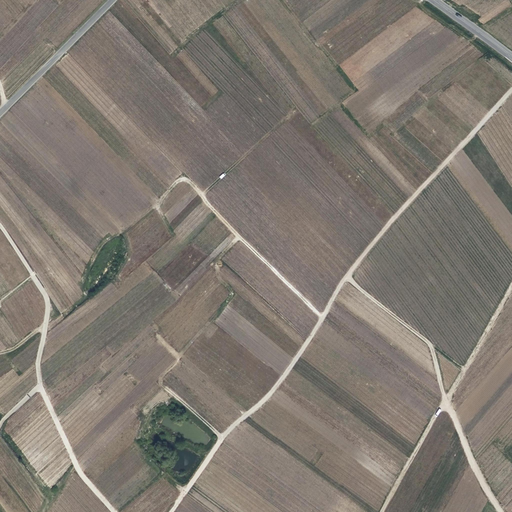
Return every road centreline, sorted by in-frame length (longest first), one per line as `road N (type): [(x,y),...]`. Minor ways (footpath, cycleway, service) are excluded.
road 1 (track): [(173,511),(199,468),(268,397),(352,269),(511,89)]
road 2 (track): [(346,277),(431,345),(443,402),(501,511)]
road 3 (track): [(383,511),(511,290)]
road 4 (track): [(0,221),(46,297),(40,381),(0,431)]
road 5 (tertiary): [(0,113),(113,0)]
road 6 (track): [(114,511),(79,471),(40,381)]
